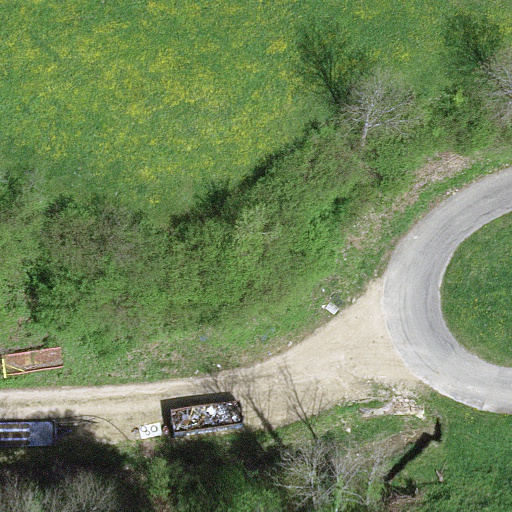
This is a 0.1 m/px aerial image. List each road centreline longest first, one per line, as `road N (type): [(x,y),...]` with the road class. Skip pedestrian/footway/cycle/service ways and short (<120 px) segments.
road 1 (track): [(0,407),(221,395),(283,380),(393,318)]
road 2 (residential): [(511,380),(436,361),(409,341),(388,293),(397,266),(424,235),(511,193)]
